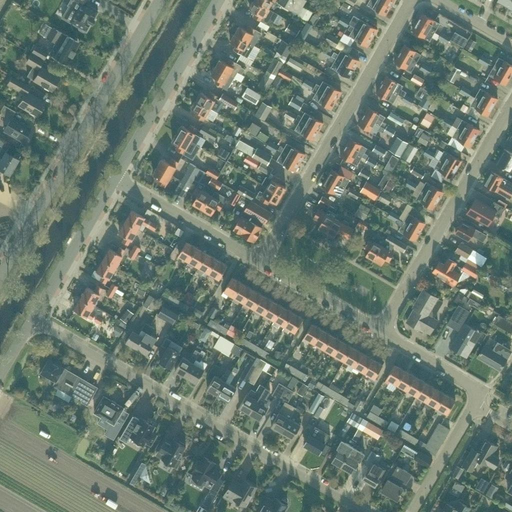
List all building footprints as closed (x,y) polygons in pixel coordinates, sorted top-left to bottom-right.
[(86,4),(87,0),(70,0),(67,5),(76,10),(69,22),(78,27),(79,29),(82,31),(85,31),(86,31),(90,23),(91,24),(94,19),(93,18),(97,11),(98,10),(97,10),(86,4)] [(254,0),(250,8),(256,12),(254,17),(267,24),(268,22),(269,20),(274,22),(278,14),(274,11),(269,9),(254,0)] [(269,9),(274,1),(273,0),(254,0),(269,9)] [(298,14),(303,7),(291,0),(279,0),(278,2),(298,14)] [(385,15),(390,6),(379,0),(369,0),(367,5),(385,15)] [(349,13),(353,7),(344,1),(340,8),(349,13)] [(298,14),(298,15),(307,21),(312,12),(303,7),(298,14)] [(418,22),(435,32),(440,23),(423,13),(418,22)] [(313,15),(309,21),(315,24),(318,18),(313,15)] [(342,16),(338,22),(343,24),(346,19),(342,16)] [(372,38),(378,29),(359,18),(356,23),(353,21),(351,25),(372,38)] [(285,30),(296,37),(301,29),(290,22),(285,30)] [(430,41),(435,32),(418,22),(412,31),(430,41)] [(240,26),(235,34),(250,42),(254,45),(261,32),(257,30),(249,25),(246,29),(245,29),(240,26)] [(367,47),(372,38),(351,25),(349,29),(352,30),(349,36),(367,47)] [(77,41),(65,34),(52,26),(46,38),(58,45),(52,55),(67,64),(74,51),(72,50),(77,41)] [(340,39),(329,33),(321,28),(318,33),(326,37),(324,41),(336,47),(340,39)] [(455,32),(450,39),(462,47),(467,39),(455,32)] [(235,34),(230,41),(236,45),(237,45),(234,50),(241,54),(239,58),(251,65),(253,61),(261,49),(255,45),(254,45),(250,42),(235,34)] [(472,39),(466,48),(470,51),(476,42),(472,39)] [(278,52),(287,57),(294,46),(283,40),(280,45),(281,46),(278,52)] [(400,53),(416,63),(421,54),(405,44),(400,53)] [(32,53),(43,60),(47,52),(36,46),(32,53)] [(324,47),(320,53),(325,56),(328,50),(324,47)] [(296,48),(292,53),(298,57),(301,51),(296,48)] [(354,69),(360,60),(341,49),(338,54),(334,52),(332,56),(333,57),(354,69)] [(39,66),(43,60),(32,53),(26,63),(32,67),(27,76),(33,79),(51,90),(59,77),(39,66)] [(411,72),(416,63),(400,53),(394,62),(411,72)] [(216,67),(234,78),(238,72),(242,74),(245,69),(241,66),(242,65),(229,57),(226,62),(220,59),(216,67)] [(278,74),(281,68),(284,63),(274,57),(265,73),(275,79),(278,74)] [(304,65),(299,62),(291,57),(287,63),(301,71),(304,65)] [(349,78),(354,69),(333,57),(330,60),(334,62),(331,67),(349,78)] [(511,75),(511,73),(511,64),(499,57),(494,66),(511,75)] [(327,65),(320,61),(317,67),(324,71),(327,65)] [(454,82),(461,69),(454,65),(447,78),(454,82)] [(505,84),(511,75),(494,66),(489,74),(505,84)] [(227,90),(234,78),(216,67),(211,75),(218,78),(215,83),(227,90)] [(290,81),(293,75),(281,68),(278,74),(290,81)] [(268,91),(275,79),(265,73),(258,86),(268,91)] [(415,73),(412,79),(421,85),(425,79),(415,73)] [(23,94),(17,105),(37,116),(44,102),(27,92),(30,86),(11,75),(6,84),(23,94)] [(398,94),(402,96),(404,92),(401,90),(404,85),(387,76),(382,84),(398,94)] [(306,79),(302,84),(307,87),(310,81),(306,79)] [(336,100),(341,91),(323,81),(320,86),(316,83),(314,87),(336,100)] [(393,103),(398,94),(382,84),(377,93),(393,103)] [(248,86),(242,96),(257,104),(262,95),(248,86)] [(48,96),(50,91),(41,87),(39,92),(48,96)] [(331,109),(336,100),(314,87),(312,91),(316,93),(313,98),(331,109)] [(493,107),(498,98),(480,88),(475,97),(493,107)] [(201,92),(196,100),(211,109),(215,111),(217,112),(218,113),(224,103),(219,100),(217,98),(218,96),(210,91),(208,96),(207,95),(201,92)] [(427,109),(434,97),(425,92),(418,104),(427,109)] [(223,93),(219,100),(224,103),(235,110),(239,103),(223,93)] [(300,110),(304,103),(302,102),(295,98),(293,97),(289,103),(300,110)] [(488,116),(493,107),(475,97),(470,105),(488,116)] [(433,110),(438,102),(434,99),(429,108),(433,110)] [(442,110),(448,102),(444,99),(437,107),(442,110)] [(196,100),(192,108),(198,111),(198,112),(196,116),(204,121),(206,116),(207,116),(213,120),(218,113),(217,112),(215,111),(211,109),(196,100)] [(263,101),(255,114),(265,120),(272,107),(263,101)] [(12,117),(13,116),(16,111),(4,104),(3,105),(0,102),(0,109),(0,110),(0,113),(9,119),(3,130),(22,141),(30,128),(12,117)] [(460,109),(466,113),(470,107),(464,103),(460,109)] [(386,123),(383,121),(385,116),(369,107),(364,115),(380,125),(384,127),(386,123)] [(391,111),(388,117),(391,119),(401,125),(405,119),(394,113),(391,111)] [(318,131),(323,122),(305,112),(302,117),(298,115),(296,118),(318,131)] [(428,112),(421,123),(428,127),(435,116),(428,112)] [(380,125),(364,115),(359,124),(375,134),(378,129),(383,132),(384,131),(385,128),(384,127),(380,125)] [(313,140),(318,131),(296,118),(294,122),(298,125),(295,129),(313,140)] [(475,138),(480,129),(462,119),(457,128),(475,138)] [(253,121),(247,130),(256,135),(261,126),(253,121)] [(177,133),(196,144),(201,136),(197,133),(199,129),(191,125),(188,129),(182,125),(177,133)] [(199,131),(215,140),(218,134),(203,125),(199,131)] [(451,128),(447,134),(470,147),(475,138),(457,128),(452,125),(451,128)] [(257,136),(266,142),(269,136),(260,131),(257,136)] [(419,140),(426,144),(430,136),(423,132),(419,140)] [(196,144),(177,133),(172,141),(179,145),(177,149),(184,153),(186,149),(191,152),(196,144)] [(239,140),(229,134),(227,139),(236,145),(239,140)] [(345,147),(362,157),(366,159),(368,155),(365,153),(367,148),(351,138),(345,147)] [(397,138),(390,151),(401,157),(408,144),(397,138)] [(260,161),(262,162),(268,165),(273,156),(258,147),(256,149),(241,140),(237,147),(254,157),(260,160),(260,161)] [(300,162),(305,154),(287,143),(284,148),(280,145),(278,150),(282,152),(300,162)] [(376,144),(373,150),(383,156),(387,150),(376,144)] [(403,158),(406,160),(414,146),(410,144),(402,157),(403,158)] [(357,165),(362,157),(345,147),(340,155),(357,165)] [(224,148),(219,156),(226,160),(230,152),(224,148)] [(511,152),(505,148),(496,163),(511,172),(511,170),(511,152)] [(457,169),(462,160),(444,150),(439,159),(457,169)] [(17,159),(6,152),(2,159),(0,157),(0,180),(1,180),(0,179),(0,173),(2,170),(9,174),(17,159)] [(295,171),(300,162),(282,152),(277,160),(295,171)] [(254,157),(250,163),(256,167),(260,160),(254,157)] [(172,174),(179,162),(172,158),(169,162),(162,158),(158,166),(172,174)] [(451,178),(457,169),(439,159),(434,168),(451,178)] [(273,168),(268,165),(262,162),(258,168),(270,175),(273,168)] [(194,180),(200,168),(190,163),(188,167),(189,168),(182,180),(190,185),(194,180)] [(387,164),(384,168),(391,172),(393,167),(389,165),(387,164)] [(165,187),(172,174),(158,166),(153,174),(160,178),(157,182),(165,187)] [(209,166),(206,171),(206,172),(216,178),(220,172),(209,166)] [(411,172),(422,178),(425,172),(415,166),(411,172)] [(194,180),(200,183),(206,172),(206,171),(200,168),(194,180)] [(362,168),(358,175),(367,180),(371,173),(362,168)] [(327,178),(345,188),(350,179),(332,169),(327,178)] [(511,182),(504,178),(491,171),(484,184),(496,191),(499,186),(511,193),(511,182)] [(280,184),(282,179),(274,174),(271,179),(267,176),(262,184),(267,187),(281,195),(286,187),(280,184)] [(340,197),(345,188),(327,178),(322,187),(340,197)] [(183,198),(190,185),(182,180),(175,192),(183,198)] [(218,180),(215,187),(219,189),(223,183),(218,180)] [(367,180),(361,191),(375,199),(381,189),(377,187),(367,180)] [(390,192),(395,183),(389,180),(384,189),(390,192)] [(439,200),(444,191),(426,181),(421,190),(439,200)] [(243,195),(252,200),(256,193),(241,185),(237,192),(242,195),(243,195)] [(207,204),(212,195),(197,187),(193,194),(197,196),(193,203),(201,208),(204,202),(207,204)] [(277,203),(281,195),(267,187),(263,192),(260,190),(256,197),(268,204),(270,199),(277,203)] [(204,202),(201,208),(212,214),(216,208),(220,210),(225,202),(227,197),(215,190),(212,195),(207,204),(204,202)] [(434,209),(439,200),(421,190),(416,199),(434,209)] [(235,192),(229,203),(235,206),(241,195),(235,192)] [(379,199),(388,204),(392,197),(383,192),(379,199)] [(251,201),(252,200),(243,195),(242,195),(232,212),(241,217),(234,229),(255,241),(271,213),(251,201)] [(337,204),(332,201),(323,196),(319,202),(329,208),(330,205),(335,207),(337,204)] [(491,207),(476,198),(467,213),(488,225),(494,215),(499,218),(505,207),(494,201),(491,207)] [(326,232),(335,217),(337,214),(329,209),(326,213),(318,208),(313,218),(317,220),(321,222),(318,227),(326,232)] [(145,218),(145,217),(132,210),(126,221),(140,229),(143,224),(147,226),(150,221),(145,218)] [(420,231),(425,222),(408,213),(403,222),(420,231)] [(348,238),(354,228),(348,225),(349,222),(344,219),(342,222),(335,217),(326,232),(334,236),(337,232),(348,238)] [(397,222),(396,223),(401,226),(399,230),(415,240),(420,231),(403,222),(398,219),(397,222)] [(361,227),(365,229),(369,222),(365,220),(361,227)] [(137,234),(140,229),(126,221),(119,232),(126,236),(123,242),(128,245),(132,239),(133,240),(136,234),(137,234)] [(483,241),(487,236),(462,221),(456,233),(469,240),(472,235),(483,241)] [(155,231),(157,225),(152,222),(149,227),(155,231)] [(181,236),(184,230),(179,227),(175,233),(181,236)] [(382,245),(385,239),(373,232),(365,247),(369,250),(366,254),(374,259),(382,244),(382,245)] [(395,252),(392,250),(394,246),(404,252),(408,245),(389,234),(388,234),(385,239),(382,245),(382,244),(374,259),(382,264),(385,259),(389,262),(395,252)] [(189,261),(197,247),(187,241),(178,255),(189,261)] [(461,242),(456,251),(468,258),(473,249),(461,242)] [(132,251),(138,254),(141,248),(135,245),(132,251)] [(123,256),(122,255),(126,250),(119,246),(116,251),(110,248),(104,259),(118,268),(120,263),(120,262),(123,256)] [(199,267),(207,253),(197,247),(189,261),(187,264),(193,267),(195,265),(199,267)] [(134,259),(138,254),(132,251),(129,256),(134,259)] [(209,273),(217,259),(207,253),(199,267),(197,271),(202,274),(204,270),(209,273)] [(482,266),(468,259),(462,268),(456,264),(456,263),(448,258),(444,264),(439,261),(433,271),(441,276),(440,278),(454,286),(458,281),(471,275),(476,277),(482,266)] [(115,273),(118,268),(104,259),(97,271),(103,275),(100,280),(106,283),(109,278),(110,279),(114,272),(115,273)] [(219,279),(227,265),(217,259),(209,273),(219,279)] [(511,284),(499,277),(492,273),(488,280),(492,282),(492,283),(511,295),(511,284)] [(234,297),(242,283),(232,277),(224,291),(222,295),(227,298),(229,294),(234,297)] [(110,288),(116,292),(123,296),(124,293),(118,289),(119,287),(113,283),(110,288)] [(148,286),(140,283),(137,292),(144,295),(148,286)] [(244,303),(252,289),(242,283),(234,297),(235,297),(232,301),(238,304),(240,300),(244,303)] [(101,294),(100,294),(103,288),(97,285),(94,290),(88,286),(81,298),(95,306),(98,301),(97,301),(101,294)] [(161,297),(159,300),(164,303),(166,300),(167,300),(171,295),(170,294),(172,290),(167,287),(164,291),(161,297)] [(112,298),(116,292),(110,288),(106,294),(112,298)] [(460,291),(462,293),(465,294),(470,297),(480,303),(483,298),(466,288),(460,289),(459,291),(460,291)] [(254,308),(263,294),(252,289),(244,303),(242,306),(248,310),(250,306),(254,308)] [(439,298),(439,297),(424,289),(413,307),(415,308),(407,321),(422,330),(423,328),(430,333),(438,319),(434,317),(444,301),(439,298)] [(460,291),(454,301),(460,304),(465,294),(462,293),(460,291)] [(186,292),(181,301),(183,302),(189,305),(194,296),(186,292)] [(171,295),(167,300),(174,304),(177,298),(180,300),(182,296),(176,293),(174,297),(171,295)] [(143,305),(152,310),(159,299),(149,294),(143,305)] [(265,315),(273,300),(263,294),(254,308),(252,312),(259,315),(261,312),(264,314),(265,315)] [(468,302),(467,302),(478,308),(481,304),(480,303),(470,297),(468,302)] [(92,312),(95,306),(81,298),(75,309),(92,319),(95,314),(92,312)] [(177,298),(174,304),(176,306),(180,308),(183,302),(181,301),(180,300),(177,298)] [(275,320),(283,306),(273,300),(265,315),(264,314),(262,318),(267,321),(270,317),(274,320),(275,320)] [(183,302),(180,308),(186,311),(190,306),(189,305),(183,302)] [(180,312),(164,303),(157,315),(173,324),(180,312)] [(459,304),(447,324),(458,330),(470,311),(459,304)] [(107,306),(104,312),(114,318),(117,312),(107,306)] [(213,318),(219,309),(213,306),(208,315),(213,318)] [(285,326),(293,312),(283,306),(275,320),(274,320),(272,324),(278,327),(281,324),(285,326)] [(197,308),(194,314),(200,317),(203,312),(197,308)] [(133,314),(127,309),(120,318),(126,323),(133,314)] [(295,332),(303,318),(293,312),(285,326),(283,329),(288,333),(290,329),(295,332)] [(104,318),(103,318),(98,315),(95,320),(100,324),(104,318)] [(211,318),(208,324),(213,327),(216,321),(211,318)] [(216,321),(213,327),(215,328),(219,331),(223,325),(219,323),(216,321)] [(137,348),(150,325),(146,322),(139,334),(133,330),(126,342),(137,348)] [(223,325),(219,331),(226,335),(227,334),(227,333),(231,326),(226,322),(224,326),(223,325)] [(314,343),(322,329),(312,323),(304,337),(314,343)] [(467,356),(474,345),(471,343),(478,330),(465,323),(451,347),(467,356)] [(117,325),(113,333),(119,336),(123,329),(117,325)] [(150,325),(137,348),(148,354),(157,338),(151,334),(155,328),(150,325)] [(227,333),(227,334),(237,340),(238,338),(240,335),(242,332),(231,326),(227,333)] [(324,349),(332,335),(322,329),(314,343),(312,347),(317,350),(320,346),(324,349)] [(225,337),(221,335),(213,330),(211,334),(219,338),(214,346),(223,352),(230,340),(225,337)] [(334,355),(342,341),(332,335),(324,349),(322,352),(328,356),(330,352),(334,355)] [(167,336),(162,344),(168,347),(169,346),(172,340),(167,336)] [(244,338),(241,343),(246,346),(247,347),(250,341),(244,338)] [(257,345),(253,351),(257,352),(260,354),(263,348),(270,352),(275,343),(267,339),(262,348),(257,345)] [(236,344),(235,343),(230,340),(223,352),(229,356),(236,344)] [(250,341),(247,347),(253,351),(257,345),(250,341)] [(340,358),(344,361),(353,347),(342,341),(334,355),(340,358)] [(500,370),(511,352),(504,348),(505,346),(497,341),(492,349),(485,344),(478,357),(500,370)] [(180,352),(169,346),(168,347),(160,361),(161,362),(160,364),(165,367),(166,365),(171,368),(180,352)] [(355,367),(363,352),(353,347),(344,361),(354,366),(355,367)] [(263,348),(260,354),(266,358),(270,352),(263,348)] [(186,376),(200,352),(196,349),(190,360),(184,356),(176,370),(186,376)] [(202,359),(205,354),(200,352),(186,376),(197,383),(205,368),(208,363),(202,359)] [(365,373),(373,358),(363,352),(355,367),(354,366),(352,370),(357,373),(360,370),(364,372),(365,373)] [(261,358),(253,354),(241,376),(248,380),(261,358)] [(254,384),(267,362),(261,358),(248,380),(254,384)] [(375,378),(383,364),(373,358),(365,373),(364,372),(362,376),(368,380),(370,376),(375,378)] [(49,359),(41,372),(51,378),(50,380),(50,382),(51,383),(53,384),(72,395),(70,400),(76,404),(79,400),(87,405),(88,404),(98,387),(65,368),(49,359)] [(290,364),(287,370),(293,374),(297,368),(290,364)] [(397,384),(405,370),(395,364),(386,378),(387,378),(385,382),(389,384),(391,381),(397,384)] [(213,379),(207,388),(218,395),(232,370),(228,368),(222,378),(216,375),(215,374),(213,379)] [(297,368),(293,374),(296,376),(299,377),(303,371),(300,370),(297,368)] [(237,387),(231,383),(237,372),(232,370),(218,395),(229,401),(237,387)] [(407,390),(415,376),(405,370),(397,384),(407,390)] [(303,371),(299,377),(305,381),(309,375),(303,371)] [(297,407),(296,407),(288,402),(295,391),(293,389),(299,379),(293,376),(287,386),(287,387),(280,399),(285,401),(279,412),(279,411),(271,425),(282,432),(297,407)] [(417,396),(425,382),(415,376),(407,390),(417,396)] [(312,378),(308,385),(314,388),(318,381),(312,378)] [(287,387),(287,386),(279,382),(272,394),(280,399),(287,387)] [(303,382),(300,387),(306,391),(309,386),(303,382)] [(425,382),(417,396),(418,396),(423,399),(427,402),(435,388),(425,382)] [(250,413),(266,387),(260,383),(256,391),(251,388),(248,393),(247,393),(239,407),(250,413)] [(324,383),(320,389),(326,393),(327,393),(330,387),(324,383)] [(269,406),(268,405),(271,400),(267,397),(271,390),(266,387),(250,413),(261,420),(269,406)] [(330,387),(327,393),(333,397),(337,391),(330,387)] [(437,408),(446,394),(435,388),(427,402),(424,406),(430,409),(432,405),(437,408)] [(337,391),(333,397),(336,399),(340,400),(343,395),(340,393),(337,391)] [(314,414),(325,395),(319,392),(309,410),(314,414)] [(448,414),(456,399),(446,394),(437,408),(435,410),(441,414),(443,411),(448,414)] [(343,395),(340,400),(346,404),(348,401),(350,398),(343,395)] [(107,398),(97,414),(106,419),(102,425),(112,431),(109,436),(114,439),(129,414),(124,411),(125,409),(107,398)] [(353,407),(359,411),(364,401),(358,398),(355,404),(353,407)] [(295,420),(300,412),(303,413),(305,409),(297,405),(296,407),(297,407),(282,432),(293,438),(301,424),(295,420)] [(338,405),(333,414),(345,421),(351,412),(338,405)] [(363,430),(368,421),(353,411),(347,421),(363,430)] [(370,411),(367,416),(373,420),(377,414),(370,411)] [(377,414),(373,420),(376,422),(379,423),(383,418),(380,416),(377,414)] [(133,416),(120,438),(127,443),(131,437),(144,445),(146,441),(151,444),(156,435),(151,432),(155,425),(154,425),(153,422),(150,420),(148,421),(141,417),(140,420),(133,416)] [(383,418),(379,423),(386,427),(389,421),(383,418)] [(368,421),(363,430),(378,439),(383,429),(368,421)] [(424,448),(435,455),(450,429),(439,422),(426,444),(424,448)] [(316,426),(305,444),(325,457),(331,446),(326,443),(331,435),(316,426)] [(401,428),(397,434),(403,437),(407,432),(401,428)] [(407,432),(403,437),(406,439),(410,441),(413,435),(410,433),(409,433),(407,432)] [(413,435),(410,441),(416,444),(419,439),(413,435)] [(179,441),(179,442),(174,439),(172,443),(166,439),(156,455),(177,468),(181,460),(178,459),(186,446),(185,445),(185,444),(179,441)] [(494,469),(500,458),(493,454),(498,446),(485,439),(477,454),(471,451),(463,465),(472,470),(479,460),(494,469)] [(332,461),(342,466),(353,446),(342,440),(337,448),(340,449),(332,461)] [(365,453),(359,449),(353,446),(342,466),(351,472),(358,459),(360,461),(365,453)] [(382,476),(381,475),(386,467),(378,462),(382,456),(377,453),(373,450),(372,450),(365,463),(370,466),(368,468),(362,478),(376,486),(382,476)] [(428,466),(433,458),(419,450),(414,458),(428,466)] [(195,472),(192,477),(211,488),(220,473),(214,469),(217,464),(205,457),(201,462),(199,460),(193,471),(195,472)] [(511,459),(510,458),(507,459),(503,466),(503,469),(506,470),(509,469),(510,470),(507,477),(511,480),(511,483),(508,491),(511,493),(511,459)] [(139,460),(134,469),(141,473),(146,465),(147,464),(139,460)] [(151,483),(146,465),(141,473),(139,476),(151,483)] [(463,469),(457,466),(452,474),(458,478),(463,469)] [(154,467),(150,476),(159,480),(163,471),(154,467)] [(406,482),(410,474),(397,467),(390,479),(389,478),(382,490),(398,499),(401,493),(400,492),(403,488),(399,486),(402,480),(406,482)] [(245,480),(242,485),(233,480),(224,496),(232,502),(234,499),(246,506),(257,487),(245,480)] [(503,496),(505,487),(498,485),(495,494),(503,496)] [(211,488),(204,501),(211,505),(218,492),(211,488)] [(282,499),(281,501),(276,498),(274,501),(267,497),(258,511),(283,511),(284,511),(288,505),(287,504),(288,502),(282,499)] [(467,511),(470,508),(460,502),(456,508),(447,503),(441,511),(467,511)]
